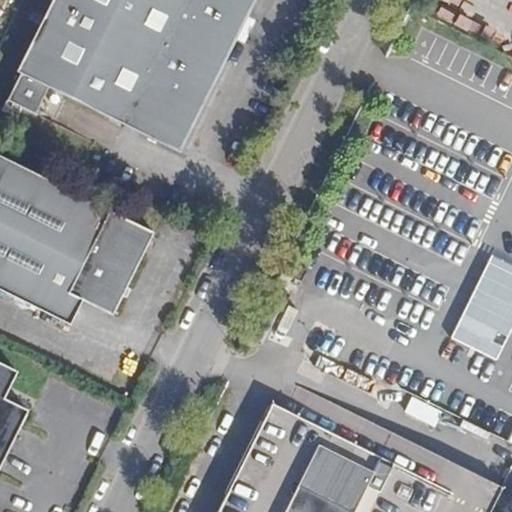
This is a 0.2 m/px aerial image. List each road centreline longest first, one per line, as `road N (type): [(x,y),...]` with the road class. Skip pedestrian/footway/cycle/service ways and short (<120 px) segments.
road 1 (residential): [(373,0),(115,511)]
road 2 (unknown): [(192,171),(272,11)]
road 3 (unknown): [(192,171),(69,117)]
